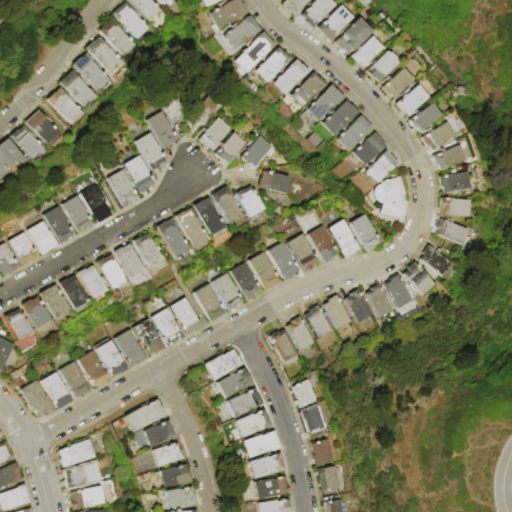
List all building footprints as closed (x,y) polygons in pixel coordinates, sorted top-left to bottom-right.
[(148,22),(131,4),(127,0),(150,0),(154,4),(157,6),(156,7),(160,11),(148,22)] [(222,0),(204,8),(200,0),(222,0)] [(216,30),(208,15),(214,12),(213,11),(216,9),(217,10),(231,2),(234,0),(239,0),(242,5),(243,4),(248,13),(240,18),(239,17),(216,30)] [(311,0),(300,11),(300,12),(294,18),(286,10),(286,9),(281,4),(285,0),(311,0)] [(311,29),(305,23),(306,21),(301,15),(305,11),(306,11),(310,7),(309,6),(315,0),(330,0),(335,5),(311,29)] [(112,15),(119,8),(125,3),(137,16),(136,17),(141,22),(141,21),(144,24),(143,25),(147,29),(135,40),(112,15)] [(328,42),(316,29),(325,20),(326,21),(328,19),(327,19),(340,6),(353,18),(328,42)] [(232,52),(221,38),(226,34),(226,33),(229,31),(230,32),(249,17),(260,31),(253,36),(252,36),(232,52)] [(351,52),(350,51),(347,54),(342,49),(341,51),(333,43),(339,38),(342,36),(341,35),(358,18),(371,32),(351,52)] [(122,57),(105,39),(104,39),(98,32),(98,31),(111,19),(123,33),(122,34),(128,39),(128,38),(131,41),(130,42),(134,46),(122,57)] [(245,74),(233,62),(242,53),(241,52),(244,50),(245,51),(250,46),(249,46),(257,39),(256,38),(262,32),(275,45),(269,52),(268,51),(245,74)] [(372,36),(383,48),(367,64),(367,65),(363,69),(358,64),(357,65),(349,57),(355,52),(356,52),(372,36)] [(109,75),(91,56),(84,49),(92,42),(93,42),(98,37),(104,44),(103,44),(114,56),(115,55),(118,58),(117,59),(121,64),(109,75)] [(265,84),(253,72),(258,68),(257,67),(260,64),(261,65),(277,49),(283,54),(284,53),(290,60),(283,67),(265,84)] [(378,83),(373,78),(372,80),(365,73),(368,70),(367,70),(371,66),(369,64),(373,60),(376,63),(387,52),(388,53),(390,52),(392,53),(397,59),(399,60),(397,62),(398,63),(378,83)] [(95,91),(78,72),(77,73),(71,66),(79,59),(80,59),(85,54),(91,61),(96,67),(96,68),(101,73),(102,72),(104,75),(103,76),(107,81),(95,91)] [(282,96),(271,84),(275,80),(275,79),(278,76),(278,77),(296,60),(301,65),(302,65),(309,72),(301,79),(301,78),(282,96)] [(393,100),(389,95),(388,96),(381,89),(403,68),(414,81),(393,100)] [(82,108),(64,89),(63,89),(58,83),(71,71),(77,77),(76,78),(94,97),(82,108)] [(301,109),(289,97),(293,93),(292,92),(295,89),(296,90),(313,73),(318,78),(319,78),(326,85),(301,109)] [(317,123),(305,110),(310,106),(309,105),(312,103),(313,104),(326,91),(325,90),(330,85),(335,90),(336,89),(344,98),(336,105),(336,104),(317,123)] [(418,85),(429,98),(407,117),(403,112),(402,113),(395,105),(401,99),(402,100),(418,85)] [(69,126),(45,100),(53,93),(58,89),(70,101),(69,102),(74,107),(75,107),(77,109),(77,110),(81,115),(69,126)] [(159,98),(173,90),(187,116),(179,120),(178,119),(172,122),(159,98)] [(212,95),(224,106),(209,122),(205,127),(200,123),(198,124),(190,117),(197,110),(197,111),(212,95)] [(321,125),(325,120),(327,117),(328,118),(340,107),(339,106),(345,101),(350,106),(351,106),(358,113),(352,119),(351,119),(332,137),(321,125)] [(408,121),(414,117),(432,104),(442,116),(424,130),(420,134),(416,128),(414,130),(408,121)] [(47,148),(32,132),(24,123),(37,111),(45,120),(44,121),(50,126),(51,125),(54,129),(52,130),(59,137),(47,148)] [(162,112),(172,128),(171,129),(173,133),(174,132),(176,135),(175,136),(177,140),(170,144),(171,145),(163,150),(156,139),(157,138),(147,122),(162,112)] [(335,141),(339,137),(338,136),(341,133),(342,134),(360,116),(372,129),(366,135),(365,135),(347,153),(335,141)] [(198,140),(219,119),(231,130),(216,145),(216,146),(212,150),(207,146),(206,148),(198,140)] [(431,152),(428,146),(426,147),(421,138),(447,123),(455,137),(431,152)] [(28,160),(8,137),(16,131),(16,132),(22,127),(27,132),(27,133),(30,137),(34,142),(35,141),(37,144),(36,145),(40,149),(28,160)] [(235,133),(246,144),(234,158),(228,165),(223,161),(222,162),(214,155),(221,147),(222,147),(235,133)] [(363,167),(352,155),(356,151),(355,150),(358,147),(359,148),(363,144),(363,143),(373,133),(385,146),(377,154),(376,154),(363,167)] [(134,142),(150,134),(159,150),(158,151),(160,155),(161,154),(163,157),(162,157),(165,162),(158,166),(159,167),(151,172),(134,142)] [(254,168),(249,164),(247,166),(240,159),(245,152),(246,153),(261,137),(272,148),(254,168)] [(0,143),(6,139),(22,160),(14,166),(10,162),(2,168),(6,174),(0,178),(0,143)] [(440,172),(438,167),(436,167),(432,157),(442,153),(442,154),(460,146),(466,161),(440,172)] [(375,185),(364,173),(368,169),(367,168),(370,165),(371,166),(385,152),(397,164),(390,172),(389,171),(375,185)] [(123,165),(138,156),(148,173),(146,173),(148,176),(149,177),(150,176),(152,180),(151,180),(154,185),(148,188),(148,189),(139,194),(133,185),(134,184),(123,165)] [(107,180),(122,171),(131,187),(130,188),(131,190),(132,190),(133,191),(135,194),(134,194),(137,199),(130,203),(131,204),(123,209),(116,198),(117,198),(107,180)] [(289,177),(285,195),(270,191),(270,192),(257,189),(260,179),(261,180),(263,171),(289,177)] [(439,177),(469,173),(471,189),(443,193),(442,187),(440,188),(439,177)] [(378,214),(381,204),(378,203),(376,201),(375,200),(373,193),(374,189),(377,186),(381,185),(380,183),(400,177),(405,195),(404,196),(406,200),(403,201),(404,202),(407,203),(402,221),(378,214)] [(79,195),(95,186),(105,202),(104,203),(106,207),(107,206),(109,209),(108,210),(110,214),(103,218),(104,219),(96,223),(79,195)] [(228,226),(216,204),(215,204),(210,196),(226,187),(231,195),(230,195),(238,209),(239,209),(240,212),(239,212),(243,218),(228,226)] [(235,194),(242,190),(243,191),(250,187),(252,191),(253,190),(255,193),(253,194),(255,198),(256,197),(264,210),(249,218),(235,194)] [(61,205),(77,197),(86,213),(85,213),(87,218),(88,217),(90,220),(89,221),(91,225),(85,229),(85,230),(77,235),(72,227),(73,226),(61,205)] [(210,237),(197,214),(196,215),(192,207),(208,198),(216,214),(219,220),(220,219),(222,222),(221,223),(224,229),(210,237)] [(442,215),(442,209),(440,209),(441,198),(452,199),(452,200),(471,201),(470,217),(442,215)] [(43,216),(58,207),(67,223),(66,224),(68,228),(70,227),(72,230),(71,231),(74,236),(67,239),(68,241),(59,246),(53,237),(54,236),(43,216)] [(174,217),(182,212),(183,213),(189,209),(201,230),(202,229),(204,233),(203,234),(206,239),(191,247),(174,217)] [(350,223),(365,215),(374,232),(373,232),(375,236),(376,235),(380,243),(379,244),(373,247),(374,249),(366,253),(350,223)] [(173,258),(160,236),(155,227),(164,222),(165,223),(171,219),(175,227),(175,228),(182,241),(184,240),(186,244),(184,245),(187,250),(173,258)] [(441,219),(469,231),(462,247),(436,236),(439,230),(437,229),(441,219)] [(344,221),(353,237),(352,238),(359,250),(353,253),(353,254),(344,260),(339,251),(340,251),(328,229),(344,221)] [(27,232),(42,223),(48,233),(49,232),(57,246),(40,256),(37,250),(38,250),(27,232)] [(308,236),(323,227),(332,244),(331,244),(333,248),(334,247),(336,250),(335,251),(337,255),(330,259),(331,260),(323,265),(308,236)] [(8,242),(24,233),(31,246),(30,246),(37,258),(22,267),(16,257),(17,256),(8,242)] [(147,234),(162,260),(147,268),(136,248),(135,249),(131,242),(139,238),(147,234)] [(287,243),(303,235),(312,251),(311,252),(312,254),(313,254),(318,263),(312,267),(312,268),(303,273),(287,243)] [(268,252),(282,244),(283,243),(292,260),(291,260),(293,263),(294,263),(296,266),(295,266),(298,272),(291,275),(292,276),(284,281),(283,280),(282,280),(279,273),(268,252)] [(0,270),(0,247),(6,244),(13,256),(12,257),(14,260),(15,260),(16,263),(15,263),(18,268),(11,272),(11,273),(4,277),(0,270)] [(112,252),(120,248),(121,249),(129,244),(131,249),(130,249),(142,270),(128,278),(112,252)] [(419,261),(423,256),(421,255),(428,246),(436,252),(438,249),(441,251),(439,254),(452,264),(442,278),(419,261)] [(249,262),(264,253),(273,269),(272,270),(274,274),(275,273),(277,277),(276,277),(280,283),(265,292),(260,283),(261,282),(249,262)] [(110,290),(94,263),(101,259),(102,260),(110,255),(118,269),(119,268),(121,272),(120,272),(125,281),(110,290)] [(403,275),(408,270),(406,269),(414,262),(420,270),(423,268),(425,271),(423,273),(434,285),(421,296),(403,275)] [(230,272),(245,264),(255,280),(254,281),(255,283),(256,282),(259,287),(258,287),(261,292),(260,292),(254,296),(255,297),(246,302),(240,291),(241,291),(230,272)] [(76,273),(83,269),(84,270),(91,266),(95,271),(94,272),(98,279),(101,277),(104,282),(101,284),(105,291),(91,299),(76,273)] [(212,283),(227,274),(236,291),(235,291),(237,295),(239,294),(240,297),(239,298),(242,302),(235,306),(235,308),(228,312),(212,283)] [(398,309),(387,290),(386,291),(383,285),(389,282),(388,280),(398,275),(402,282),(401,282),(412,301),(398,309)] [(72,310),(57,284),(65,280),(65,281),(73,276),(76,280),(75,281),(87,302),(72,310)] [(379,319),(368,300),(367,300),(365,295),(371,292),(369,289),(378,284),(393,311),(379,319)] [(53,318),(44,303),(43,304),(37,294),(47,289),(54,285),(59,294),(58,294),(60,298),(61,298),(68,310),(53,318)] [(193,294),(208,285),(218,301),(217,302),(219,305),(220,305),(222,309),(221,309),(224,314),(210,323),(193,294)] [(357,325),(348,308),(348,309),(343,300),(349,297),(348,295),(357,290),(363,300),(362,300),(371,317),(357,325)] [(336,330),(326,312),(325,312),(322,306),(328,303),(327,301),(336,296),(339,302),(339,303),(350,322),(336,330)] [(34,329),(27,316),(26,316),(20,305),(29,300),(29,301),(36,298),(42,309),(43,308),(50,320),(34,329)] [(184,299),(197,321),(198,320),(202,328),(193,333),(186,336),(183,330),(182,330),(180,328),(182,327),(180,323),(179,324),(169,307),(184,299)] [(303,316),(309,313),(308,311),(317,306),(321,314),(324,313),(326,316),(323,318),(332,333),(317,341),(303,316)] [(166,309),(182,338),(174,343),(174,342),(168,345),(165,341),(164,341),(162,338),(163,338),(161,334),(160,334),(151,318),(166,309)] [(17,341),(7,324),(7,325),(3,317),(11,313),(11,314),(18,310),(20,314),(21,313),(23,316),(22,317),(24,321),(25,320),(32,333),(17,341)] [(299,351),(290,335),(290,336),(285,327),(291,324),(290,322),(299,317),(303,324),(302,324),(313,344),(299,351)] [(132,329),(148,320),(164,349),(156,353),(156,352),(149,356),(146,351),(145,352),(144,349),(145,349),(142,345),(141,345),(132,329)] [(114,339),(129,331),(141,352),(142,351),(146,360),(137,364),(137,363),(130,367),(129,367),(125,360),(126,359),(124,355),(123,355),(114,339)] [(284,331),(298,355),(283,364),(274,349),(272,350),(266,340),(268,339),(268,337),(277,332),(278,334),(284,331)] [(0,338),(14,346),(0,372),(0,338)] [(111,341),(127,370),(120,375),(119,373),(112,377),(109,373),(107,370),(108,370),(106,366),(105,367),(95,350),(111,341)] [(202,366),(219,356),(220,357),(231,350),(240,365),(212,382),(202,366)] [(92,352),(109,381),(101,385),(100,384),(93,389),(87,380),(88,379),(87,377),(86,377),(77,361),(92,352)] [(59,372),(73,363),(85,383),(86,382),(91,391),(82,396),(81,395),(75,399),(59,372)] [(214,385),(228,376),(227,375),(230,373),(231,376),(235,374),(234,373),(237,371),(238,372),(242,369),(246,376),(251,383),(223,400),(214,385)] [(40,382),(55,374),(67,394),(68,394),(72,402),(57,411),(54,405),(53,405),(51,402),(52,401),(51,398),(50,399),(40,382)] [(36,381),(44,396),(45,396),(54,411),(38,420),(33,412),(31,413),(27,405),(19,391),(36,381)] [(307,381),(315,402),(304,407),(298,410),(295,402),(296,401),(291,388),(294,387),(294,386),(297,384),(298,386),(300,385),(300,383),(307,381)] [(231,419),(224,403),(241,395),(242,396),(245,394),(245,393),(248,391),(248,392),(253,390),(256,397),(257,397),(261,405),(231,419)] [(130,434),(121,418),(143,406),(143,407),(155,401),(164,417),(149,425),(148,424),(130,434)] [(317,407),(326,435),(309,440),(303,421),(302,421),(299,412),(306,410),(317,407)] [(232,423),(262,410),(265,418),(266,418),(270,427),(261,431),(261,430),(239,439),(232,423)] [(148,449),(141,433),(167,422),(174,438),(163,443),(163,442),(148,449)] [(240,443),(258,436),(258,438),(262,436),(262,435),(266,434),(266,435),(272,433),(278,449),(269,453),(268,451),(245,459),(240,443)] [(60,469),(57,460),(58,459),(56,452),(68,448),(67,447),(87,440),(93,458),(60,469)] [(328,440),(333,463),(322,465),(322,466),(314,468),(312,457),(314,457),(311,445),(315,444),(314,443),(318,442),(318,444),(321,443),(321,441),(328,440)] [(0,443),(3,442),(8,451),(6,452),(10,458),(0,463),(0,443)] [(156,469),(150,452),(164,447),(164,449),(168,447),(168,446),(171,445),(171,446),(176,445),(178,452),(179,452),(182,460),(156,469)] [(251,480),(246,463),(278,454),(283,472),(272,475),(272,474),(251,480)] [(0,469),(4,468),(4,467),(13,464),(17,473),(16,474),(19,480),(1,488),(1,489),(0,489),(0,469)] [(93,464),(97,481),(74,487),(65,489),(63,481),(65,480),(63,472),(67,471),(67,470),(71,469),(71,471),(75,470),(75,468),(93,464)] [(162,489),(158,472),(172,469),(172,470),(175,469),(175,468),(176,468),(175,467),(179,466),(179,467),(183,466),(185,474),(187,474),(189,483),(162,489)] [(334,468),(339,491),(331,492),(331,490),(328,491),(328,492),(325,493),(325,491),(321,492),(318,479),(317,479),(315,470),(323,469),(323,470),(334,468)] [(255,501),(251,483),(283,476),(287,495),(277,497),(276,496),(255,501)] [(0,493),(15,489),(14,488),(22,485),(26,497),(25,497),(27,503),(7,509),(8,510),(4,511),(3,510),(0,511),(0,493)] [(81,490),(99,487),(103,504),(70,510),(68,501),(69,500),(67,493),(78,491),(78,492),(81,491),(81,490)] [(166,510),(163,493),(190,488),(191,496),(192,496),(194,506),(180,509),(180,508),(166,510)] [(255,511),(255,504),(274,502),(274,503),(278,502),(278,501),(281,501),(281,502),(286,501),(287,508),(288,508),(288,511),(255,511)] [(340,501),(340,511),(322,511),(322,503),(340,501)]
